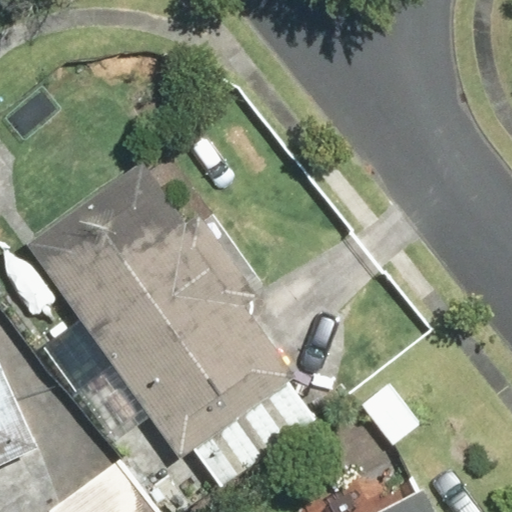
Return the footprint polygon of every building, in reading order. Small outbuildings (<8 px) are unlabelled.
[(305,375),(256,309),(272,297),(209,213),(194,224),(146,160),(29,247),(188,462),(305,375)] [(0,473),(52,448),(3,348),(0,349),(0,473)] [(394,381),(364,406),(398,448),(428,423),(394,381)] [(162,511),(130,460),(47,511),(162,511)] [(386,511),(451,511),(439,486),(386,511)]
